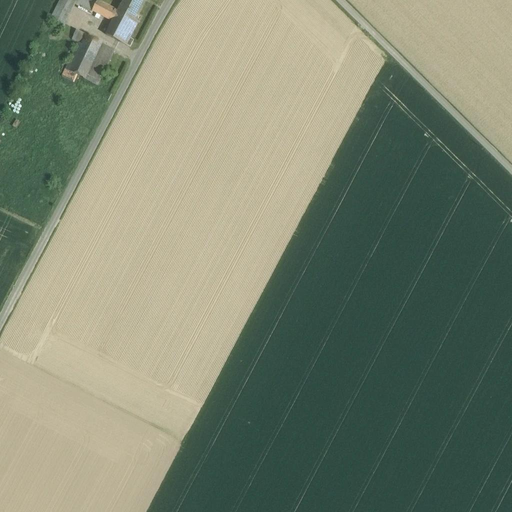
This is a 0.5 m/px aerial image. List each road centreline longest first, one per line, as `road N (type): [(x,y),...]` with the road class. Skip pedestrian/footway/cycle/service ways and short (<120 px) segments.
road 1 (unclassified): [(171,0),(0,321)]
road 2 (unclassified): [(511,172),(337,0)]
